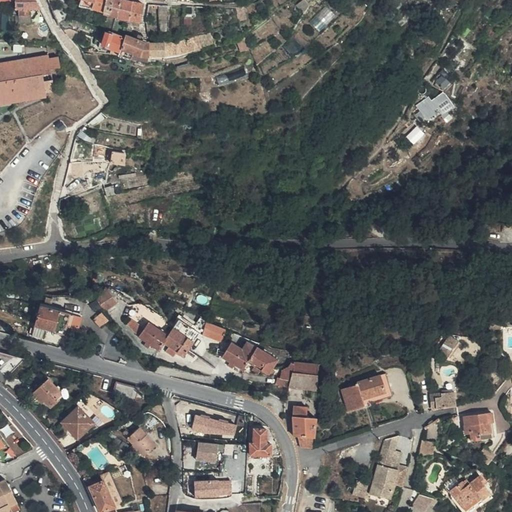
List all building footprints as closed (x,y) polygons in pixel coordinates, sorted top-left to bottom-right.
[(1,0),(2,7),(13,8),(13,14),(13,17),(18,17),(18,24),(29,24),(29,18),(41,19),(31,1),(14,1),(14,3),(7,3),(7,0),(1,0)] [(80,0),(79,4),(77,12),(91,17),(96,0),(80,0)] [(107,2),(102,0),(96,0),(91,17),(100,20),(107,2)] [(205,0),(207,8),(220,5),(219,0),(205,0)] [(113,4),(107,2),(100,20),(106,22),(113,4)] [(119,6),(113,4),(106,22),(112,24),(119,6)] [(311,21),(321,31),(337,15),(328,5),(311,21)] [(112,24),(127,26),(132,9),(119,6),(112,24)] [(143,11),(132,9),(127,26),(139,28),(143,11)] [(106,41),(100,39),(97,50),(107,54),(106,60),(109,61),(114,62),(118,44),(106,41)] [(114,62),(130,67),(133,68),(137,69),(140,70),(141,66),(144,52),(120,44),(118,44),(114,62)] [(141,66),(158,63),(157,61),(157,50),(148,51),(144,52),(141,66)] [(0,110),(35,104),(34,99),(50,97),(49,86),(42,87),(39,76),(57,72),(56,63),(47,65),(45,61),(0,69),(0,110)] [(430,96),(417,104),(427,120),(441,111),(444,116),(457,108),(445,91),(432,99),(430,96)] [(122,157),(109,156),(106,169),(119,170),(122,157)] [(96,297),(106,310),(118,300),(108,288),(96,297)] [(38,305),(32,325),(62,333),(66,314),(38,305)] [(179,317),(174,324),(187,333),(191,327),(179,317)] [(141,328),(136,334),(136,335),(156,349),(160,343),(166,347),(175,352),(181,356),(192,341),(170,327),(165,334),(142,318),(137,325),(141,328)] [(141,328),(137,325),(127,319),(123,323),(136,334),(141,328)] [(225,328),(208,323),(205,335),(222,340),(225,328)] [(60,343),(62,333),(32,325),(30,335),(60,343)] [(449,355),(461,341),(451,333),(440,348),(449,355)] [(94,340),(79,336),(77,347),(91,351),(94,340)] [(243,351),(229,343),(220,358),(239,370),(245,363),(269,378),(273,372),(267,368),(273,359),(248,344),(243,351)] [(175,352),(166,347),(162,353),(170,359),(175,352)] [(273,390),(287,392),(287,390),(291,372),(291,363),(284,362),(275,380),(273,390)] [(318,375),(319,366),(291,363),(291,372),(318,375)] [(287,390),(316,394),(318,375),(291,372),(287,390)] [(384,394),(381,377),(356,382),(357,384),(341,388),(347,411),(363,407),(361,399),(384,394)] [(46,378),(31,395),(39,403),(41,400),(50,409),(56,401),(54,399),(61,391),(46,378)] [(130,396),(110,391),(107,402),(127,407),(130,396)] [(438,396),(441,408),(453,405),(450,391),(438,393),(438,396)] [(77,439),(91,423),(75,408),(59,423),(77,439)] [(468,425),(470,440),(479,439),(478,433),(490,431),(489,422),(493,422),(492,412),(465,416),(466,426),(468,425)] [(237,424),(197,413),(194,428),(205,432),(235,433),(237,424)] [(300,435),(315,436),(317,417),(294,415),(295,434),(300,435)] [(493,422),(489,422),(490,431),(478,433),(479,439),(495,437),(493,422)] [(252,455),(256,455),(256,458),(262,458),(262,455),(273,454),(273,444),(268,444),(268,427),(254,428),(255,443),(251,443),(252,455)] [(142,428),(135,436),(131,440),(146,455),(158,443),(142,428)] [(127,436),(131,440),(135,436),(131,432),(127,436)] [(300,435),(303,446),(314,446),(315,436),(300,435)] [(386,446),(374,479),(371,483),(382,481),(386,468),(391,469),(392,463),(397,450),(401,436),(389,439),(386,446)] [(132,446),(122,439),(119,443),(128,451),(132,446)] [(421,455),(434,455),(437,442),(424,439),(421,455)] [(217,460),(219,444),(200,441),(197,458),(217,460)] [(0,448),(0,451),(3,458),(11,454),(6,445),(0,448)] [(497,453),(487,446),(480,455),(490,463),(497,453)] [(386,468),(382,481),(383,481),(394,483),(399,471),(391,469),(386,468)] [(98,474),(100,480),(113,505),(119,503),(105,471),(98,474)] [(219,479),(196,480),(197,496),(221,495),(221,494),(233,493),(232,479),(219,480),(219,479)] [(99,511),(107,508),(113,505),(100,480),(88,485),(99,511)] [(369,490),(379,494),(382,481),(371,483),(369,490)] [(383,481),(382,481),(379,494),(390,498),(394,483),(383,481)] [(485,506),(480,497),(483,494),(478,487),(464,495),(461,491),(448,499),(455,511),(471,511),(476,510),(477,511),(485,506)] [(15,511),(3,488),(0,489),(0,511),(15,511)] [(424,511),(425,511),(436,499),(424,494),(415,505),(424,511)]
